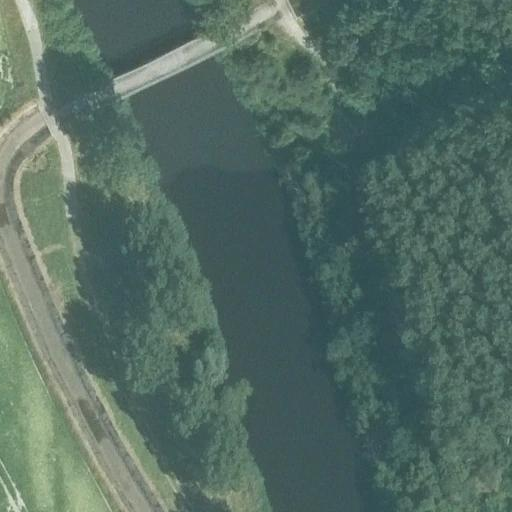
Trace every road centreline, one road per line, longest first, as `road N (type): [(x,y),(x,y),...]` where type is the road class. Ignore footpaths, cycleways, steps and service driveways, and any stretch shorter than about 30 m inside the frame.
road 1 (unclassified): [(55,117),(276,0)]
road 2 (track): [(21,0),(55,117)]
